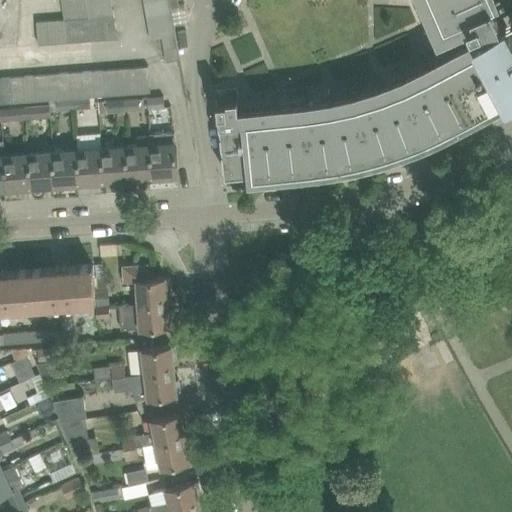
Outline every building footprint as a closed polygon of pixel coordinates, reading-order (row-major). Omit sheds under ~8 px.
[(114,10),(111,0),(100,0),(87,2),(89,14),(114,10)] [(171,11),(168,0),(165,0),(144,3),(146,15),(171,11)] [(419,54),(397,65),(353,80),(306,89),(247,95),(246,86),(218,89),(219,96),(219,97),(227,171),(314,162),(372,151),(428,131),(452,120),(504,92),(508,99),(511,96),(511,43),(509,36),(506,37),(489,0),(409,0),(431,48),(419,54)] [(20,15),(20,3),(0,2),(0,13),(8,14),(20,15)] [(89,14),(87,2),(62,6),(64,18),(77,16),(89,14)] [(116,22),(114,10),(89,14),(91,26),(116,22)] [(172,22),(171,11),(146,15),(148,27),(172,22)] [(18,41),(19,23),(20,15),(8,14),(6,41),(18,41)] [(93,40),(91,26),(89,14),(77,16),(79,41),(93,40)] [(79,41),(77,16),(64,18),(62,18),(64,42),(79,41)] [(64,42),(62,18),(48,20),(50,43),(64,42)] [(50,43),(48,20),(33,21),(35,44),(50,43)] [(118,38),(116,22),(91,26),(93,40),(118,38)] [(174,34),(172,22),(148,27),(150,38),(164,36),(174,34)] [(178,54),(174,34),(164,36),(167,55),(178,54)] [(150,79),(149,67),(122,69),(123,81),(150,79)] [(123,81),(122,69),(106,70),(108,95),(124,94),(123,81)] [(108,95),(106,70),(94,71),(96,96),(108,95)] [(96,96),(94,71),(83,72),(84,97),(91,97),(96,96)] [(84,97),(83,72),(71,73),(72,98),(74,98),(84,97)] [(61,99),(59,73),(43,75),(45,100),(59,99),(61,99)] [(72,98),(71,73),(59,73),(61,99),(72,98)] [(45,100),(43,75),(29,76),(31,101),(45,100)] [(31,101),(29,76),(13,77),(15,102),(31,101)] [(15,102),(13,77),(2,78),(4,103),(15,102)] [(151,92),(150,79),(123,81),(124,94),(151,92)] [(166,107),(165,96),(149,97),(149,109),(166,107)] [(92,107),(91,97),(84,97),(74,98),(74,104),(77,103),(77,108),(92,107)] [(74,104),(74,98),(72,98),(61,99),(59,99),(60,109),(77,108),(77,103),(74,104)] [(141,109),(140,98),(122,100),(122,105),(125,105),(125,110),(141,109)] [(125,110),(125,105),(122,105),(122,100),(108,101),(109,111),(119,110),(125,110)] [(51,105),(43,106),(25,107),(25,112),(29,112),(29,118),(52,116),(51,105)] [(25,112),(25,107),(2,109),(3,119),(29,118),(29,112),(25,112)] [(178,175),(176,143),(175,130),(150,132),(150,134),(151,140),(154,176),(178,175)] [(151,140),(150,134),(138,135),(138,145),(127,146),(130,178),(154,176),(151,140)] [(130,178),(127,146),(103,148),(105,180),(130,178)] [(105,180),(103,148),(79,149),(81,181),(105,180)] [(81,181),(79,149),(54,151),(57,183),(81,181)] [(57,183),(54,151),(30,153),(32,185),(57,183)] [(32,185),(30,153),(5,155),(8,187),(32,185)] [(169,301),(168,288),(171,288),(170,278),(167,278),(167,277),(149,278),(148,266),(141,267),(139,265),(136,264),(133,265),(131,267),(124,268),(125,281),(137,280),(139,303),(140,303),(169,301)] [(104,287),(103,271),(95,271),(94,265),(67,267),(67,266),(60,266),(60,267),(34,270),(37,305),(97,300),(96,288),(104,287)] [(0,307),(37,305),(34,270),(7,272),(7,270),(0,270),(0,307)] [(110,305),(109,287),(104,287),(96,288),(97,300),(98,307),(110,305)] [(172,311),(170,311),(169,301),(140,303),(139,303),(120,305),(123,328),(171,324),(170,322),(173,322),(172,311)] [(111,317),(110,305),(98,307),(99,318),(111,317)] [(403,333),(395,313),(355,330),(363,350),(403,333)] [(64,356),(63,344),(38,348),(40,360),(64,356)] [(175,368),(173,357),(177,356),(175,346),(172,346),(172,345),(144,348),(147,372),(175,368)] [(48,385),(67,382),(58,359),(37,362),(47,385),(48,385)] [(126,374),(125,362),(93,366),(95,378),(113,376),(126,374)] [(179,379),(176,380),(175,368),(145,372),(132,374),(126,374),(113,376),(115,390),(134,388),(135,397),(150,396),(178,392),(178,390),(181,390),(179,379)] [(83,394),(53,399),(62,420),(86,416),(83,394)] [(186,436),(183,425),(186,424),(184,414),(181,414),(181,413),(153,419),(155,430),(123,436),(125,448),(138,445),(158,441),(158,442),(186,436)] [(89,437),(86,416),(62,420),(70,441),(89,437)] [(12,439),(7,429),(0,432),(0,440),(1,444),(12,439)] [(191,447),(188,447),(186,436),(158,442),(163,466),(190,460),(190,457),(193,457),(191,447)] [(16,447),(12,439),(1,444),(5,452),(16,447)] [(140,457),(138,445),(125,448),(127,459),(140,457)] [(103,450),(104,459),(123,456),(122,447),(103,450)] [(15,462),(9,465),(3,468),(0,469),(0,497),(8,493),(12,501),(23,496),(19,488),(25,485),(15,462)] [(145,465),(122,469),(127,497),(150,493),(145,465)] [(52,470),(35,477),(40,488),(57,480),(52,470)] [(79,477),(63,484),(69,497),(85,490),(79,477)] [(168,511),(201,503),(198,492),(201,491),(199,481),(195,482),(194,480),(167,488),(170,499),(138,508),(139,511),(168,511)] [(121,497),(119,485),(93,490),(96,502),(121,497)] [(17,511),(26,511),(30,510),(26,502),(15,507),(17,511)] [(203,511),(201,503),(168,511),(203,511)]
